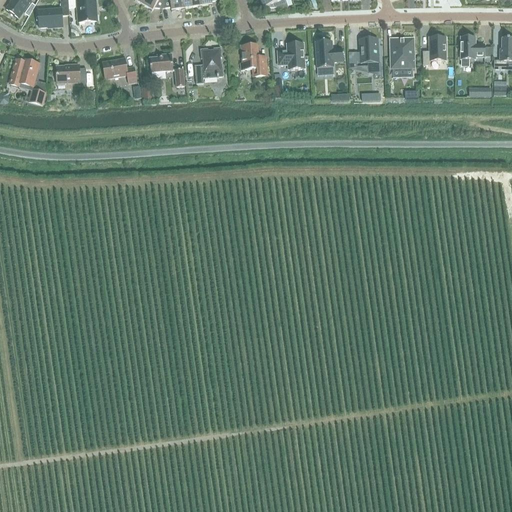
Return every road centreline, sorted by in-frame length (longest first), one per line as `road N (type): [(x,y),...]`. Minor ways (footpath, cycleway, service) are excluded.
road 1 (unclassified): [(0,150),(72,157),(302,144),(511,145)]
road 2 (residential): [(392,16),(249,25)]
road 3 (residential): [(129,39),(56,48),(0,32)]
road 4 (residential): [(249,25),(129,39)]
road 5 (residential): [(511,16),(392,16)]
